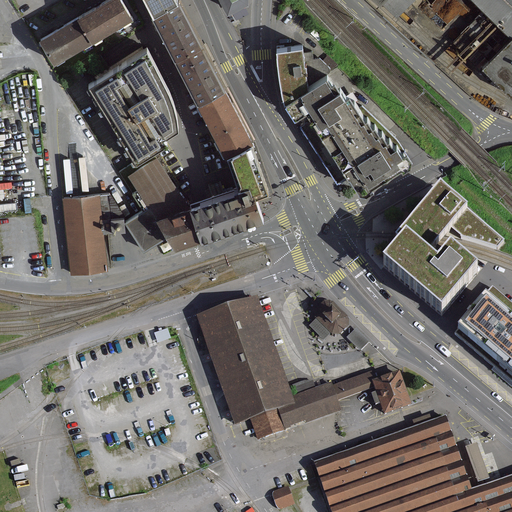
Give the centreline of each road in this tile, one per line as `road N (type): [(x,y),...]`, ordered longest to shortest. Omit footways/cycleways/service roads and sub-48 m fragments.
road 1 (residential): [(0,364),(287,269)]
road 2 (residential): [(57,288),(47,83),(0,1)]
road 3 (residential): [(213,248),(196,195),(188,115),(133,0)]
road 4 (primary): [(336,252),(401,329),(511,417)]
road 5 (residential): [(499,131),(354,212),(321,222)]
road 6 (residential): [(351,0),(499,131)]
road 7 (residential): [(57,288),(140,275),(213,248)]
road 8 (primary): [(255,97),(321,222)]
